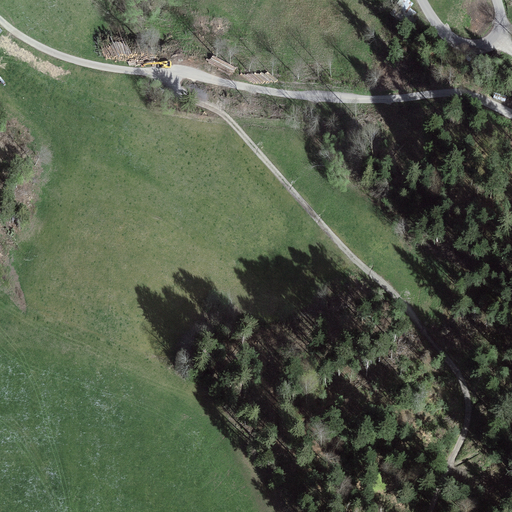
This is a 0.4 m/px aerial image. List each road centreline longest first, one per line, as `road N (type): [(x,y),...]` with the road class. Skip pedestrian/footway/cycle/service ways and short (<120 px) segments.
road 1 (track): [(430,511),(467,422),(467,391),(230,119),(180,93),(161,72)]
road 2 (unclassified): [(418,0),(445,39),(479,53),(503,40),(496,0)]
